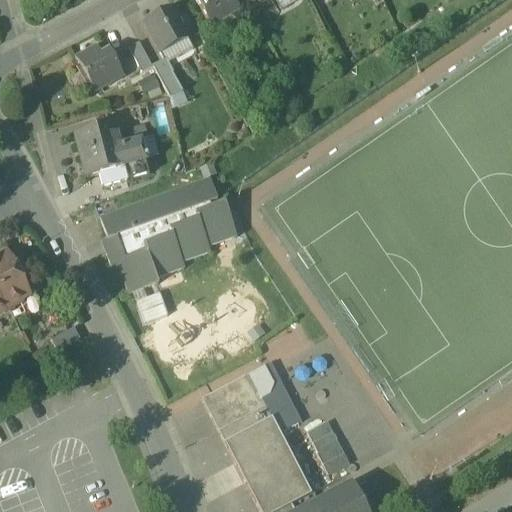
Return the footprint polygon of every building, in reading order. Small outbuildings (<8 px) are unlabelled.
[(192,0),(208,28),(238,12),(232,1),(231,0),(192,0)] [(143,24),(160,56),(188,41),(171,9),(143,24)] [(127,50),(140,75),(150,69),(138,45),(127,50)] [(75,61),(93,94),(122,78),(108,53),(100,57),(96,50),(75,61)] [(151,68),(168,100),(181,94),(172,75),(173,74),(165,61),(151,68)] [(98,175),(123,169),(124,169),(119,149),(113,125),(74,136),(85,179),(98,175)] [(139,144),(119,149),(124,169),(123,169),(126,181),(148,176),(144,161),(146,161),(145,157),(143,158),(139,144)] [(98,175),(101,187),(126,181),(123,169),(98,175)] [(120,275),(128,297),(132,296),(156,287),(157,287),(155,281),(183,271),(181,265),(209,255),(207,249),(236,239),(223,205),(211,210),(209,204),(216,202),(209,181),(99,220),(106,240),(104,241),(108,255),(106,256),(113,277),(120,275)] [(5,255),(0,257),(0,296),(6,308),(8,307),(12,308),(20,304),(21,301),(27,297),(5,255)] [(156,287),(132,296),(134,303),(158,294),(156,287)] [(158,294),(134,303),(142,325),(167,317),(158,294)] [(192,319),(203,305),(188,294),(178,307),(192,319)] [(210,309),(201,326),(217,334),(226,318),(210,309)] [(54,356),(80,342),(73,329),(47,343),(54,356)] [(269,365),(262,369),(271,386),(268,396),(260,400),(265,408),(280,437),(301,426),(269,365)] [(201,402),(217,433),(265,408),(260,400),(268,396),(271,386),(262,369),(201,402)] [(294,511),(291,505),(310,495),(280,437),(265,408),(217,433),(259,511),(294,511)] [(349,466),(338,445),(327,424),(306,434),(318,455),(317,456),(328,477),(349,466)] [(365,511),(351,485),(299,511),(365,511)]
